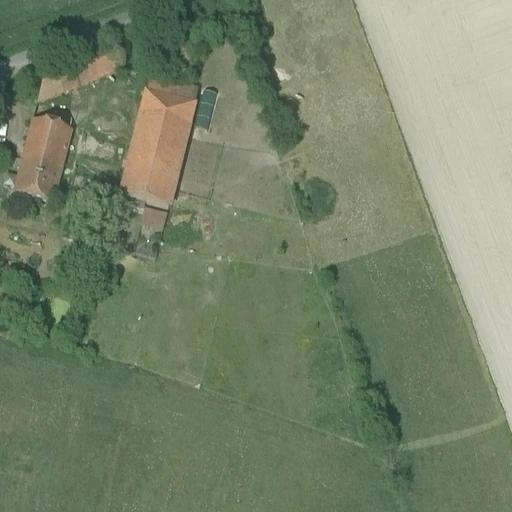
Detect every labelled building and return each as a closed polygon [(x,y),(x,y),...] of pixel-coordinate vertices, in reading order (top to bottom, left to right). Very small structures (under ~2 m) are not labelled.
[(111,48),(94,54),(104,80),(121,74),(111,48)] [(94,54),(51,70),(60,95),(104,80),(94,54)] [(60,95),(51,70),(43,73),(35,104),(60,95)] [(198,89),(149,77),(126,168),(174,181),(198,89)] [(70,134),(32,124),(21,164),(60,174),(62,168),(66,169),(67,164),(63,163),(63,161),(67,147),(70,134)] [(77,150),(67,147),(63,161),(74,164),(77,150)] [(60,174),(21,164),(17,179),(16,179),(12,197),(52,206),(60,174)] [(174,181),(126,168),(119,198),(167,211),(174,181)] [(165,217),(144,211),(139,227),(161,233),(165,217)] [(78,274),(67,281),(75,292),(85,286),(78,274)]
